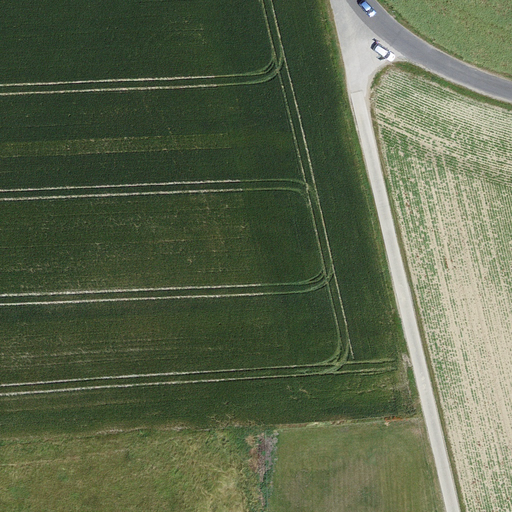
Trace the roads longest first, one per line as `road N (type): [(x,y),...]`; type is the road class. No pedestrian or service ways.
road 1 (track): [(447,511),(337,1)]
road 2 (track): [(511,84),(430,65),(337,0)]
